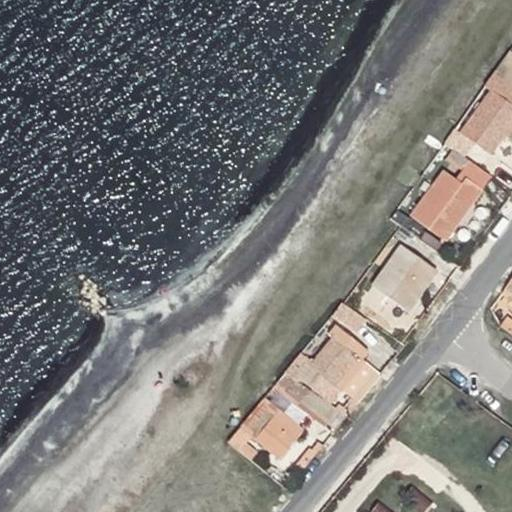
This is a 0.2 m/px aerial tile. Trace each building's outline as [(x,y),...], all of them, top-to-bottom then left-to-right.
[(511,55),(509,53),(493,74),(511,86),(511,55)] [(511,93),(511,86),(493,74),(483,87),(489,92),(459,135),(490,156),(503,136),(504,136),(503,128),(511,115),(511,106),(506,102),(511,93)] [(511,134),(511,115),(503,128),(504,136),(503,136),(508,140),(511,134)] [(460,141),(451,135),(446,142),(454,148),(460,141)] [(441,172),(410,217),(445,242),(456,227),(452,225),(467,204),(471,206),(491,179),(468,163),(454,181),(441,172)] [(452,225),(456,227),(471,206),(467,204),(452,225)] [(409,313),(439,272),(406,248),(377,287),(409,313)] [(511,293),(505,289),(500,295),(511,304),(511,293)] [(370,323),(352,309),(341,323),(359,338),(370,323)] [(499,325),(511,334),(511,322),(506,317),(499,325)] [(299,357),(285,373),(298,383),(301,379),(333,403),(341,393),(356,405),(382,373),(364,360),(369,352),(334,326),(328,334),(332,338),(309,365),(299,357)] [(298,383),(285,373),(274,388),(327,430),(340,414),(298,383)] [(228,443),(238,451),(249,438),(278,463),(304,432),(265,398),(228,443)] [(401,511),(402,510),(381,501),(376,511),(401,511)]
